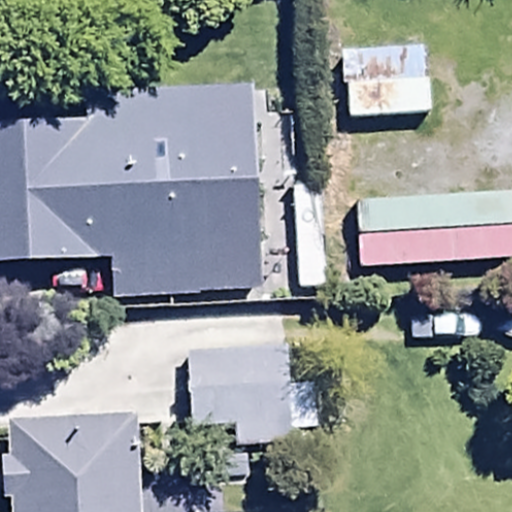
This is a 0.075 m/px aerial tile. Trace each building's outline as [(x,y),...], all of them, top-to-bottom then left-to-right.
[(420,53),(336,57),(338,96),(345,96),(346,134),(423,130),(420,53)] [(82,134),(0,135),(0,272),(105,271),(106,304),(257,301),(254,97),(81,100),(82,134)] [(511,248),(511,235),(355,242),(357,279),(511,272),(511,248)] [(285,362),(184,363),(184,440),(232,439),(232,454),(285,453),(285,362)] [(137,511),(136,430),(5,432),(5,467),(0,466),(0,511),(137,511)]
